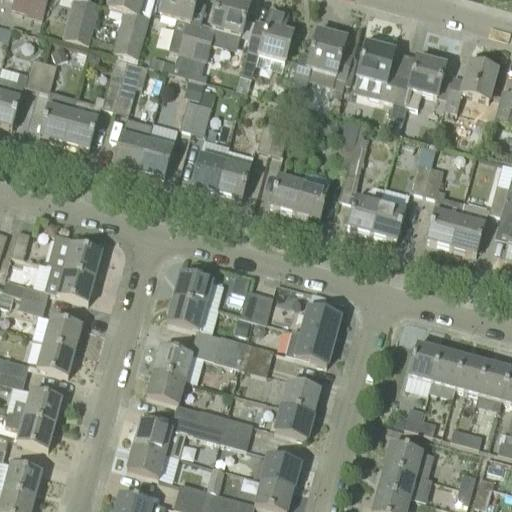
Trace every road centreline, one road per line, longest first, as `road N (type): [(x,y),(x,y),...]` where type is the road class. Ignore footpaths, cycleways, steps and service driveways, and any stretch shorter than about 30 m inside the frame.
road 1 (residential): [(79,511),(155,236)]
road 2 (residential): [(155,236),(385,298)]
road 3 (residential): [(329,511),(385,298)]
road 4 (residential): [(0,194),(155,236)]
road 5 (residential): [(385,298),(511,332)]
road 6 (residential): [(511,32),(389,0)]
